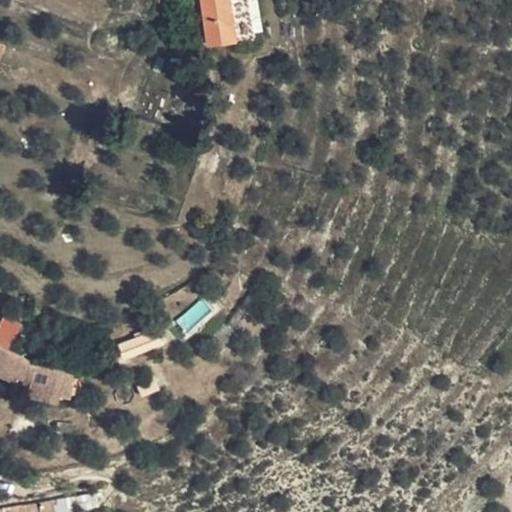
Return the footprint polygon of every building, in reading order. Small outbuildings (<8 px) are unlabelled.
[(255,28),(250,0),(207,0),(215,36),(255,28)] [(228,297),(212,280),(172,313),(189,331),(228,297)] [(128,350),(167,336),(162,320),(123,332),(128,350)] [(52,374),(82,377),(83,361),(75,360),(74,347),(53,346),(52,351),(35,350),(0,332),(0,355),(28,369),(34,371),(35,365),(51,365),(52,374)] [(84,487),(73,488),(77,504),(82,503),(81,498),(86,497),(84,487)] [(77,504),(73,488),(15,498),(16,502),(0,508),(0,511),(52,511),(78,507),(77,504)]
